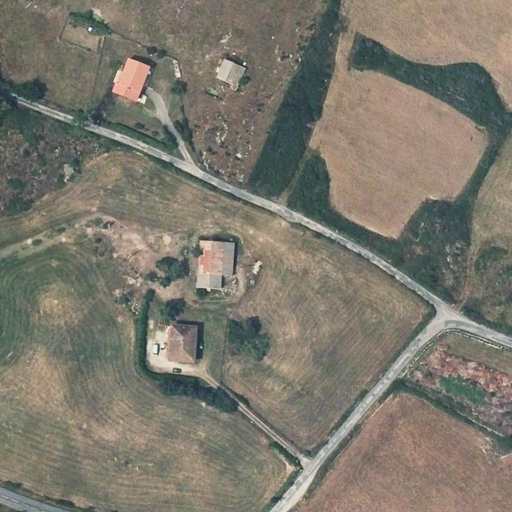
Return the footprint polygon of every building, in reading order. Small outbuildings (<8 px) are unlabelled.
[(239,60),(227,55),(224,60),(236,65),(239,60)] [(150,68),(128,60),(118,85),(117,84),(113,92),(132,99),(135,91),(140,93),(150,68)] [(236,65),(224,60),(216,79),(234,87),(232,91),(237,93),(247,70),(236,65)] [(423,68),(420,75),(432,81),(435,75),(423,68)] [(75,174),(72,163),(64,165),(67,175),(75,174)] [(234,244),(200,243),(198,274),(222,275),(232,275),(234,244)] [(222,275),(198,274),(197,288),(221,289),(222,275)] [(170,340),(171,340),(171,361),(195,362),(197,327),(170,326),(170,340)] [(420,383),(424,374),(411,369),(407,377),(420,383)]
